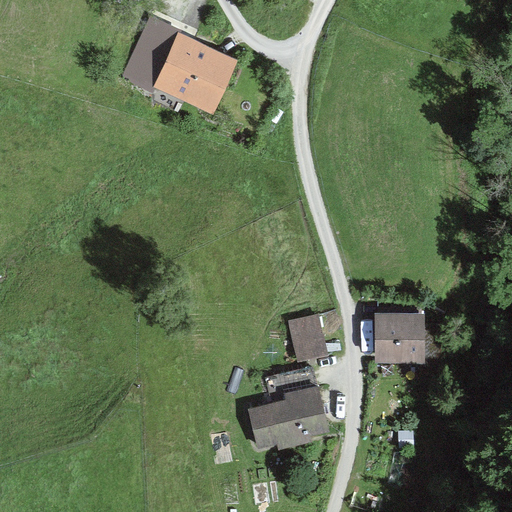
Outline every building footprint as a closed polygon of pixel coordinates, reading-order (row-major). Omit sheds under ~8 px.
[(140,69),(209,101),(227,62),(186,43),(189,37),(179,32),(171,50),(153,41),(140,69)] [(327,352),(321,316),(292,321),(299,357),(327,352)] [(417,354),(417,363),(439,363),(439,325),(418,325),(418,316),(382,316),(382,354),(417,354)] [(259,443),(327,428),(314,367),(268,377),(274,404),(251,409),(259,443)] [(441,386),(427,386),(426,415),(440,415),(441,386)]
